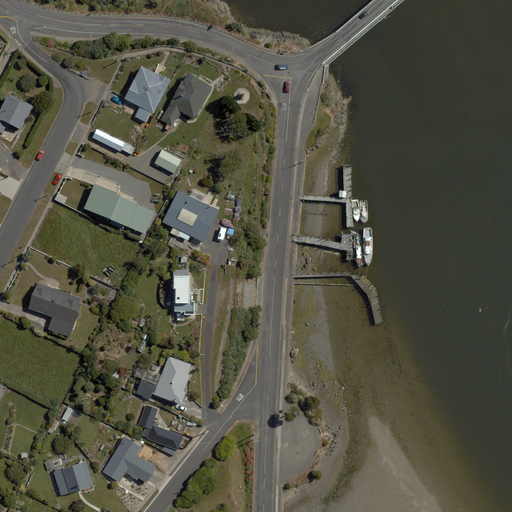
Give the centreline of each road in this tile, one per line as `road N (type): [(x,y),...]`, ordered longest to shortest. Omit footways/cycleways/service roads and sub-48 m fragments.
road 1 (residential): [(291,66),(268,374)]
road 2 (residential): [(0,252),(73,104),(69,83),(20,38),(20,9)]
road 3 (primary): [(291,66),(182,28),(62,21),(20,9)]
road 4 (unknown): [(222,237),(204,428)]
road 5 (residential): [(155,511),(268,374)]
road 6 (residential): [(268,374),(263,511)]
